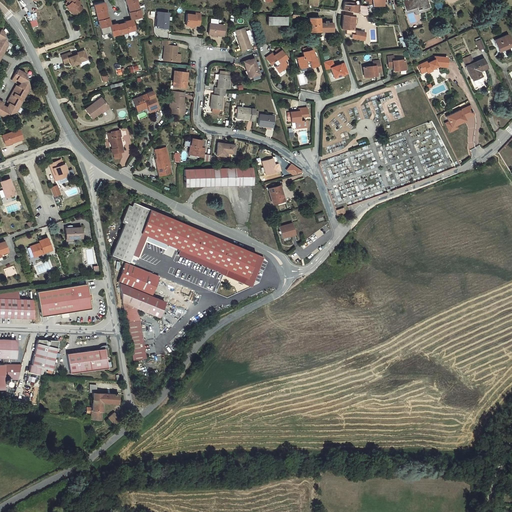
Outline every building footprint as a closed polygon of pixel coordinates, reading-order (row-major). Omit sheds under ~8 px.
[(41,0),(24,0),(32,9),(41,0)] [(79,6),(72,0),(70,0),(65,7),(68,10),(65,12),(67,14),(70,16),(69,17),(68,18),(71,21),(74,19),(77,22),(82,17),(78,13),(79,12),(76,9),(79,6)] [(418,7),(419,11),(430,7),(427,0),(402,0),(406,10),(418,7)] [(136,2),(125,5),(127,13),(128,13),(130,20),(129,21),(131,28),(132,28),(141,26),(136,2)] [(355,4),(346,3),(345,11),(361,13),(361,7),(355,6),(355,4)] [(407,14),(409,14),(414,12),(415,16),(420,14),(419,11),(418,7),(406,10),(407,14)] [(104,10),(94,12),(100,36),(109,34),(110,33),(108,26),(105,18),(106,18),(104,10)] [(166,28),(168,13),(160,12),(159,27),(166,28)] [(201,24),(202,15),(188,14),(187,25),(197,26),(197,24),(201,24)] [(333,32),(334,24),(322,24),(322,18),(319,17),(319,31),(333,32)] [(288,19),(270,18),(270,26),(288,27),(288,19)] [(351,33),(344,32),(344,37),(350,38),(350,40),(365,41),(365,34),(354,33),(354,28),(355,28),(356,21),(344,19),(343,26),(352,27),(351,33)] [(224,35),(225,25),(211,24),(210,34),(213,34),(213,36),(219,36),(219,35),(224,35)] [(110,33),(109,34),(111,44),(119,42),(119,43),(127,41),(127,40),(135,38),(132,28),(131,28),(125,30),(125,31),(117,33),(117,32),(110,33)] [(251,48),(245,29),(236,32),(242,51),(251,48)] [(474,41),(478,50),(483,48),(480,38),(474,41)] [(511,44),(510,41),(497,47),(502,59),(511,53),(511,44)] [(169,48),(169,43),(161,42),(161,47),(164,47),(163,62),(173,62),(174,56),(175,56),(176,48),(169,48)] [(288,60),(282,51),(275,55),(273,53),(267,57),(271,64),(274,62),(274,63),(275,64),(276,64),(278,65),(279,66),(276,68),(280,73),(289,67),(286,62),(288,60)] [(316,59),(313,51),(304,53),(305,57),(298,59),(301,70),(308,68),(308,66),(312,65),(313,68),(320,66),(318,58),(316,59)] [(395,61),(394,57),(389,57),(390,69),(394,68),(394,71),(406,70),(405,60),(395,61)] [(449,59),(436,58),(436,60),(430,63),(429,62),(419,66),(421,71),(423,70),(424,73),(428,71),(429,73),(434,71),(433,70),(440,66),(448,67),(449,59)] [(260,75),(254,60),(245,63),(248,71),(250,71),(252,78),(260,75)] [(335,68),(333,60),(324,63),(326,70),(332,68),(335,79),(350,75),(346,65),(335,68)] [(70,62),(60,65),(63,74),(69,72),(71,77),(79,74),(79,73),(78,71),(87,68),(85,62),(84,61),(75,64),(76,65),(72,66),(70,62)] [(374,62),(375,66),(364,68),(365,78),(378,77),(377,73),(382,73),(380,62),(374,62)] [(469,72),(475,86),(484,83),(482,78),(486,76),(482,67),(469,72)] [(186,86),(187,73),(175,72),(174,85),(186,86)] [(213,98),(222,99),(224,99),(225,92),(226,92),(228,78),(218,77),(217,91),(214,90),(213,98)] [(23,82),(16,78),(10,89),(13,91),(15,88),(16,89),(18,89),(19,93),(17,93),(17,95),(14,94),(5,110),(7,111),(6,113),(6,115),(4,115),(3,114),(1,113),(2,111),(0,109),(0,124),(1,125),(14,121),(27,96),(23,82)] [(135,104),(138,111),(148,108),(150,113),(158,109),(154,98),(155,97),(153,92),(147,94),(148,94),(137,98),(139,103),(135,104)] [(182,107),(183,93),(175,92),(173,114),(181,115),(182,107)] [(220,114),(222,99),(213,98),(211,98),(210,113),(220,114)] [(455,123),(474,115),(469,105),(444,115),(446,121),(443,122),(448,132),(457,128),(455,123)] [(100,124),(109,118),(102,107),(100,108),(106,116),(99,121),(100,123),(100,124)] [(90,129),(100,123),(99,121),(106,116),(100,108),(84,119),(90,129)] [(300,111),(291,112),(293,122),(296,122),(297,129),(308,128),(307,121),(305,121),(305,117),(308,116),(307,108),(300,109),(300,111)] [(237,121),(256,123),(257,113),(238,111),(237,121)] [(274,132),(275,120),(262,118),(261,129),(266,129),(266,131),(274,132)] [(121,130),(112,132),(112,133),(113,138),(111,138),(112,143),(113,149),(111,149),(112,154),(113,153),(114,158),(121,157),(120,152),(123,152),(121,136),(123,136),(121,130)] [(0,143),(0,152),(0,154),(9,151),(18,148),(14,139),(0,143)] [(203,156),(204,149),(201,148),(202,140),(193,139),(190,154),(203,156)] [(234,154),(235,145),(220,143),(219,156),(225,157),(226,153),(234,154)] [(171,166),(168,148),(156,150),(160,169),(159,169),(160,176),(172,174),(171,166)] [(280,171),(278,163),(275,164),(273,159),(263,162),(266,175),(280,171)] [(303,172),(291,163),(286,170),(293,175),(303,172)] [(254,186),(254,168),(186,171),(187,188),(254,186)] [(48,172),(50,177),(52,176),(54,183),(53,184),(54,188),(56,188),(65,184),(66,183),(65,180),(66,179),(63,171),(55,169),(48,172)] [(286,200),(281,186),(270,189),(274,203),(286,200)] [(9,188),(0,190),(0,192),(7,208),(15,204),(9,188)] [(56,193),(49,196),(53,204),(59,202),(56,193)] [(346,215),(345,210),(336,212),(338,218),(346,215)] [(144,241),(153,219),(136,213),(115,264),(132,271),(135,263),(142,266),(149,249),(170,257),(172,252),(144,241)] [(256,294),(267,264),(153,219),(144,241),(172,252),(185,257),(182,264),(226,281),(225,282),(256,294)] [(297,235),(294,225),(281,228),(284,239),(297,235)] [(67,237),(67,247),(76,247),(83,246),(83,236),(74,236),(69,237),(67,237)] [(36,254),(31,255),(37,266),(54,259),(49,246),(40,249),(41,251),(42,254),(37,256),(36,254)] [(0,265),(10,262),(5,251),(0,253),(0,265)] [(13,265),(4,269),(8,277),(16,273),(13,265)] [(161,284),(129,271),(122,290),(124,291),(124,290),(137,296),(137,297),(153,304),(161,284)] [(124,290),(124,291),(132,368),(144,367),(139,316),(137,297),(137,296),(124,290)] [(40,301),(43,319),(48,318),(50,325),(93,318),(92,308),(93,308),(92,302),(91,303),(89,293),(40,301)] [(153,304),(137,297),(139,316),(160,325),(166,309),(153,304)] [(0,327),(35,329),(34,311),(0,309),(0,327)] [(0,367),(14,368),(14,349),(0,348),(0,367)] [(58,348),(37,348),(31,374),(30,373),(29,381),(39,383),(40,376),(52,378),(58,348)] [(99,360),(68,364),(70,383),(107,378),(105,359),(99,360)] [(3,374),(0,373),(0,395),(10,395),(10,388),(4,388),(3,374)] [(101,394),(92,394),(91,402),(95,403),(94,414),(93,414),(93,417),(89,417),(89,423),(95,423),(95,429),(104,430),(105,412),(120,413),(121,403),(101,402),(101,394)] [(118,424),(113,429),(119,435),(124,430),(118,424)]
